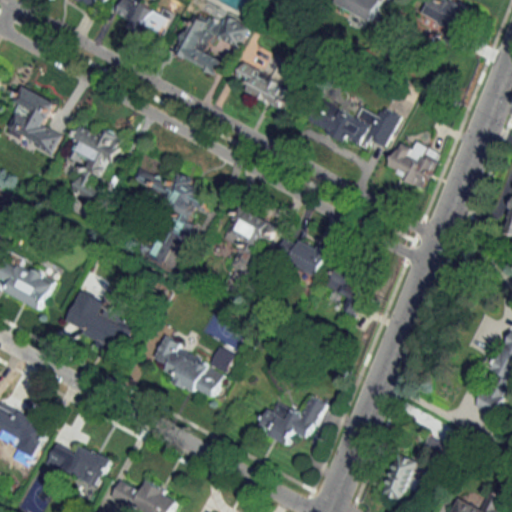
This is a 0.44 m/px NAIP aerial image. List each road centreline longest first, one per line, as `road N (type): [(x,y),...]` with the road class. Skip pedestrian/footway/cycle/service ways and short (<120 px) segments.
road 1 (residential): [(431,252),(419,231),(3,0)]
road 2 (residential): [(0,31),(407,255),(431,252)]
road 3 (residential): [(310,511),(0,338)]
road 4 (residential): [(408,308),(511,54)]
road 5 (residential): [(324,511),(408,308)]
